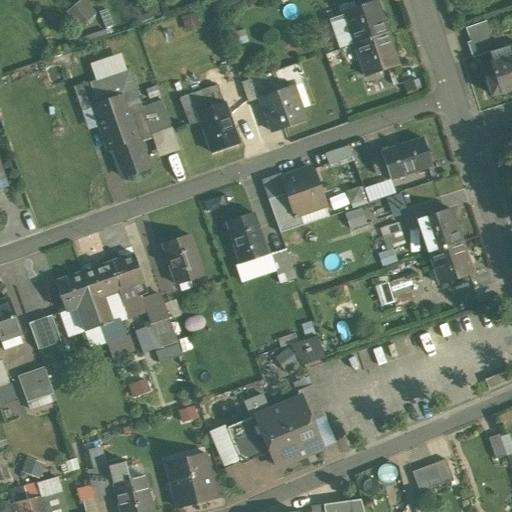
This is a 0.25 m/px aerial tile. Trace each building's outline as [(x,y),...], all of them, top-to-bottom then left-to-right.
[(76,0),(66,7),(78,25),(95,14),(85,0),(76,0)] [(375,1),(342,13),(347,27),(353,45),(386,34),(375,1)] [(485,22),(465,29),(470,42),(467,43),(472,58),(488,53),(491,52),(487,37),(490,36),(485,22)] [(347,27),(335,31),(341,49),(353,45),(347,27)] [(386,34),(353,45),(364,78),(397,67),(386,34)] [(511,54),(510,46),(491,52),(488,53),(491,62),(489,63),(493,75),(485,78),(491,96),(499,93),(499,95),(511,90),(511,54)] [(130,70),(89,85),(97,107),(92,108),(93,109),(108,152),(113,151),(122,178),(149,168),(139,139),(137,140),(126,109),(141,104),(130,70)] [(89,85),(74,90),(82,113),(93,109),(92,108),(97,107),(89,85)] [(218,86),(179,99),(189,126),(201,122),(197,111),(223,102),(218,86)] [(293,87),(260,99),(271,132),(305,120),(293,87)] [(162,102),(142,109),(153,139),(173,132),(162,102)] [(223,102),(197,111),(201,122),(212,154),(238,144),(223,102)] [(422,141),(380,155),(386,173),(388,181),(431,167),(422,141)] [(326,163),(349,157),(346,145),(323,152),(326,163)] [(380,155),(368,159),(374,177),(386,173),(380,155)] [(311,169),(281,180),(286,193),(294,216),(299,214),(324,205),(311,169)] [(361,189),(343,190),(343,203),(362,202),(361,189)] [(286,193),(267,200),(279,234),(303,226),(299,214),(294,216),(286,193)] [(399,194),(386,196),(390,214),(403,212),(399,194)] [(450,210),(417,221),(428,253),(461,242),(450,210)] [(254,213),(226,223),(239,264),(267,255),(254,213)] [(396,221),(378,226),(385,251),(378,253),(381,263),(394,260),(391,247),(402,243),(396,221)] [(188,235),(160,244),(175,286),(202,277),(188,235)] [(461,242),(428,253),(439,286),(472,275),(461,242)] [(133,254),(108,263),(118,292),(143,283),(133,254)] [(108,263),(81,272),(91,302),(104,297),(118,292),(108,263)] [(81,272),(55,281),(65,311),(76,307),(91,302),(81,272)] [(373,285),(380,305),(392,301),(385,281),(373,285)] [(143,283),(118,292),(122,304),(147,295),(143,283)] [(118,292),(104,297),(113,321),(126,317),(122,304),(118,292)] [(104,297),(91,302),(100,326),(112,322),(104,297)] [(9,298),(0,300),(0,337),(1,342),(22,335),(9,298)] [(162,303),(167,317),(177,313),(172,299),(162,303)] [(100,326),(91,302),(76,307),(85,332),(100,326)] [(65,311),(59,313),(68,338),(85,332),(76,307),(65,311)] [(52,315),(28,324),(37,350),(61,341),(52,315)] [(155,350),(177,343),(169,319),(147,326),(155,350)] [(119,320),(112,322),(100,326),(106,343),(125,336),(119,320)] [(314,335),(273,352),(279,366),(296,359),(298,365),(323,355),(314,335)] [(43,367),(18,376),(27,403),(53,394),(43,367)] [(484,382),(488,390),(510,380),(506,372),(484,382)] [(130,395),(149,390),(145,377),(126,383),(130,395)] [(313,388),(296,395),(298,398),(299,398),(309,420),(323,414),(313,388)] [(263,396),(243,404),(249,418),(255,416),(269,410),(263,396)] [(269,410),(255,416),(270,452),(277,468),(321,449),(309,420),(299,398),(298,398),(269,410)] [(249,418),(226,428),(240,464),(270,452),(255,416),(249,418)] [(498,435),(487,439),(495,460),(505,456),(498,435)] [(99,446),(86,448),(89,465),(102,463),(99,446)] [(206,453),(165,463),(176,508),(216,498),(206,453)] [(24,456),(19,473),(38,478),(42,461),(24,456)] [(444,460),(411,472),(419,494),(452,481),(444,460)] [(124,461),(109,465),(111,471),(113,481),(128,478),(124,461)] [(103,473),(89,476),(94,497),(116,492),(113,481),(111,471),(103,473)] [(128,478),(113,481),(116,492),(120,511),(152,511),(143,474),(128,478)] [(66,511),(57,478),(38,483),(24,487),(27,500),(40,497),(44,511),(66,511)] [(44,511),(40,497),(27,500),(30,511),(44,511)] [(30,511),(27,500),(14,504),(16,511),(30,511)] [(363,511),(360,501),(322,506),(322,511),(363,511)]
